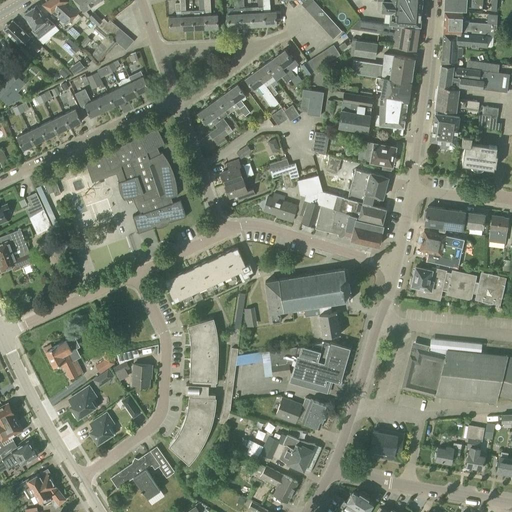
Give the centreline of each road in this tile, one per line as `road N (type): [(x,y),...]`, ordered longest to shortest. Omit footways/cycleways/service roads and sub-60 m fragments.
road 1 (residential): [(79,480),(162,412),(166,345),(136,274)]
road 2 (tertiary): [(330,474),(395,267)]
road 3 (residential): [(0,180),(177,101)]
road 4 (tertiary): [(410,189),(431,0)]
road 5 (residential): [(511,502),(330,474)]
road 6 (residential): [(222,234),(255,227),(395,267)]
road 7 (residential): [(79,480),(3,336)]
road 8 (residential): [(136,274),(3,336)]
road 9 (residential): [(222,234),(177,101)]
road 10 (unknown): [(511,336),(380,316)]
